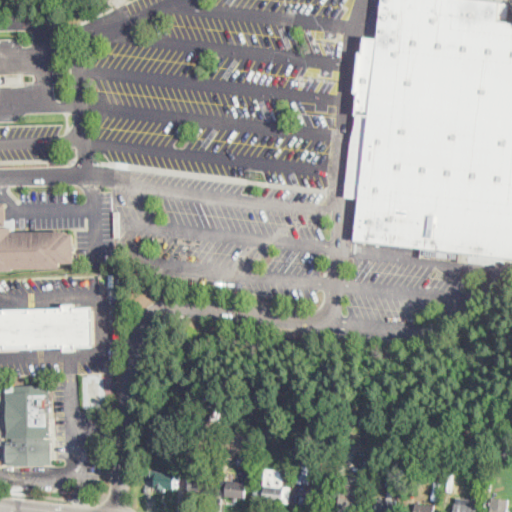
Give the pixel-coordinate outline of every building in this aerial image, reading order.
[(511,257),(503,256),(482,254),(467,252),(461,252),(452,251),(419,247),(356,239),(361,196),(346,194),(346,192),(363,34),(380,35),(384,0),(476,0),(475,18),(511,22),(511,257)] [(23,83),(6,84),(6,76),(22,75),(23,83)] [(0,226),(8,226),(7,204),(0,204),(0,226)] [(0,226),(0,266),(78,263),(77,234),(71,235),(70,229),(17,231),(17,225),(8,226),(0,226)] [(0,308),(93,305),(94,345),(0,349),(0,308)] [(45,437),(45,439),(51,439),(52,464),(45,464),(45,465),(14,465),(14,464),(7,464),(7,460),(6,460),(6,444),(7,444),(7,440),(12,440),(12,437),(7,437),(6,385),(50,384),(51,384),(52,410),(50,410),(50,437),(45,437)] [(272,425),(270,438),(262,437),(262,433),(263,424),(272,425)] [(185,445),(184,453),(175,451),(176,443),(185,445)] [(511,444),(510,457),(502,457),(503,444),(511,444)] [(468,454),(465,472),(448,470),(451,451),(468,454)] [(498,454),(497,461),(489,460),(490,453),(498,454)] [(313,461),(311,482),(296,481),(296,473),(297,460),(313,461)] [(285,472),(284,487),(291,488),(289,504),(276,502),(276,504),(271,504),(271,501),(256,499),(257,484),(265,485),(267,469),(285,470),(285,472)] [(177,473),(175,490),(167,489),(167,492),(161,491),(161,488),(156,488),(157,476),(152,476),(152,471),(177,473)] [(233,475),(233,481),(247,482),(246,498),(238,497),(238,500),(234,499),(234,497),(217,495),(218,479),(225,480),(226,474),(233,475)] [(211,477),(209,494),(201,493),(200,495),(197,495),(197,492),(189,491),(191,475),(211,477)] [(401,479),(401,486),(387,485),(388,478),(401,479)] [(363,485),(361,511),(351,511),(346,511),(346,510),(341,510),(343,483),(363,485)] [(328,494),(327,508),(314,507),(314,508),(309,508),(309,506),(300,505),(301,489),(329,492),(328,494)] [(393,498),(392,500),(398,501),(396,511),(377,511),(379,499),(388,500),(388,497),(393,498)] [(509,508),(508,511),(492,511),(493,498),(510,499),(509,508)] [(478,506),(477,511),(455,511),(456,503),(457,499),(479,502),(478,506)] [(415,511),(416,503),(421,503),(436,505),(435,511),(415,511)]
